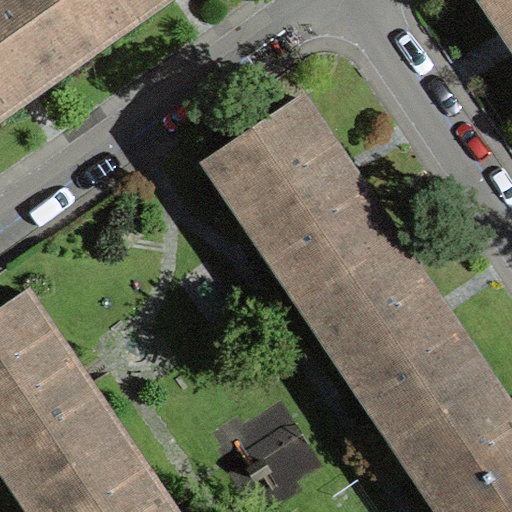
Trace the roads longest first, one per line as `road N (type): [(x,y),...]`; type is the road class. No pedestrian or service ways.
road 1 (residential): [(336,0),(0,232)]
road 2 (residential): [(375,0),(511,206)]
